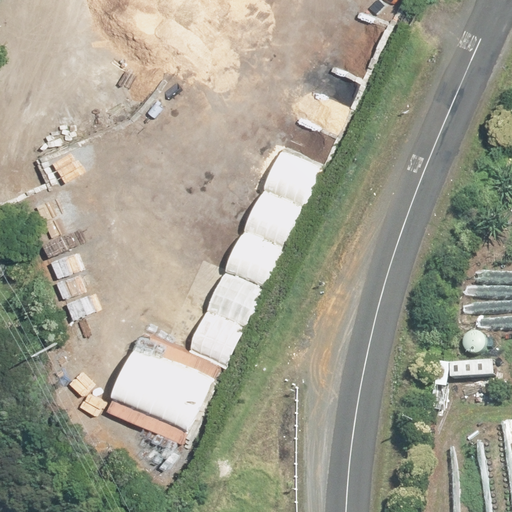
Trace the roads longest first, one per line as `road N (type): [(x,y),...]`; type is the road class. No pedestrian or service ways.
road 1 (unclassified): [(340,511),(338,349),(467,0)]
road 2 (track): [(391,202),(258,417),(210,511)]
